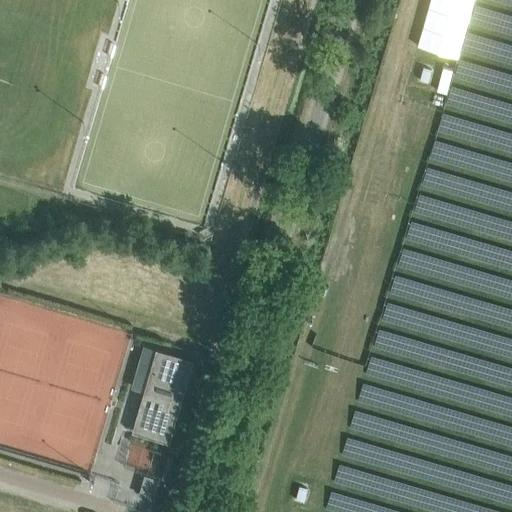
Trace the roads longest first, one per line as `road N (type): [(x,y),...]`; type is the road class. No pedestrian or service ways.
road 1 (unclassified): [(199,511),(351,0)]
road 2 (residential): [(122,510),(0,474)]
